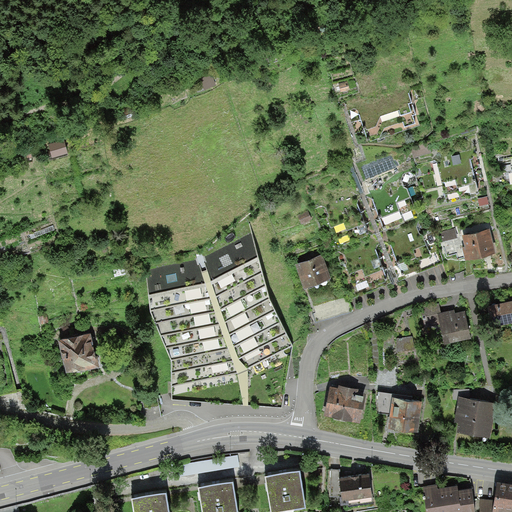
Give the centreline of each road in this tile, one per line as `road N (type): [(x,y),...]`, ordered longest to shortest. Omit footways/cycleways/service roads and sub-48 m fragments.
road 1 (track): [(305,0),(184,27),(82,101),(0,123)]
road 2 (primary): [(0,493),(198,439),(249,432),(301,437)]
road 3 (residential): [(511,278),(419,295),(326,335),(308,364),(301,437)]
road 4 (primary): [(301,437),(511,472)]
road 5 (unknown): [(395,303),(356,166),(361,149),(350,131)]
